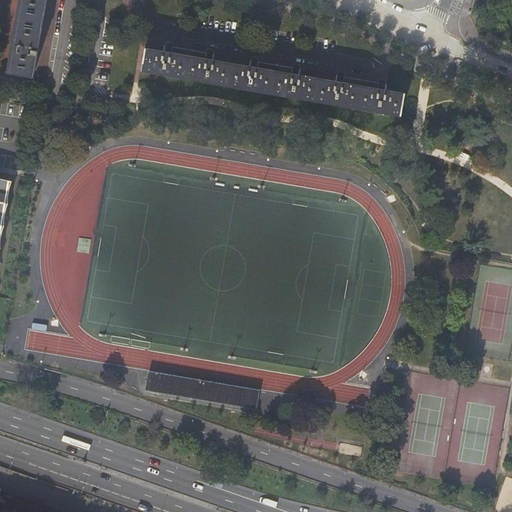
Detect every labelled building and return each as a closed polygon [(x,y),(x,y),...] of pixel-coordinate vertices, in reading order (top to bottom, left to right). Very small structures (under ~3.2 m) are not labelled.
[(19,0),(6,74),(32,78),(45,0),(19,0)] [(508,18),(505,13),(503,12),(501,13),(500,14),(500,16),(499,16),(502,21),(503,20),(504,22),(505,21),(507,20),(508,18)] [(140,71),(400,116),(403,94),(385,91),(386,84),(336,75),(335,82),(299,76),(300,69),(250,60),(249,67),(213,61),(214,54),(164,45),(163,52),(144,49),(140,71)] [(0,232),(9,182),(0,180),(0,232)] [(258,395),(147,376),(146,379),(145,388),(257,407),(258,398),(258,395)]
